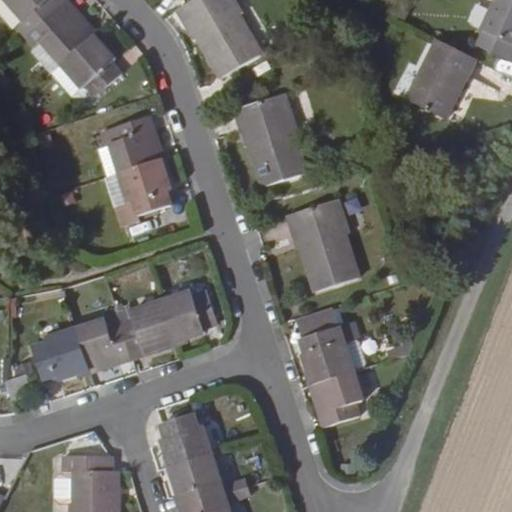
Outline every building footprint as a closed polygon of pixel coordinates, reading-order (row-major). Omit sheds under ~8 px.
[(28,36),(68,0),(7,0),(25,19),(18,25),(28,36)] [(43,41),(63,64),(94,37),(74,14),(77,10),(68,0),(28,36),(38,46),(43,41)] [(242,14),(233,0),(198,0),(178,12),(191,32),(195,29),(200,39),(223,78),(261,55),(238,17),(242,14)] [(511,0),(497,0),(482,31),(485,32),(477,47),(510,64),(511,60),(511,0)] [(200,39),(195,29),(191,32),(196,41),(200,39)] [(94,37),(63,64),(83,87),(86,84),(95,95),(120,73),(112,63),(115,60),(94,37)] [(63,64),(43,41),(38,46),(34,49),(54,72),(63,64)] [(481,61),(440,41),(409,101),(449,122),(481,61)] [(297,130),(286,95),(234,112),(241,134),(246,132),(249,143),(263,187),(306,173),(293,131),(297,130)] [(120,174),(160,161),(151,133),(155,132),(150,118),(103,133),(107,148),(111,147),(120,174)] [(249,143),(246,132),(241,134),(244,145),(249,143)] [(50,154),(45,140),(34,142),(39,157),(50,154)] [(120,174),(111,147),(107,148),(98,151),(107,178),(120,174)] [(170,192),(160,161),(120,174),(131,205),(126,206),(131,221),(171,208),(166,194),(170,192)] [(338,241),(327,206),(275,223),(283,246),(288,245),(291,255),(304,297),(347,284),(334,242),(338,241)] [(190,294),(160,304),(173,344),(203,334),(202,330),(217,326),(206,293),(191,298),(190,294)] [(144,353),(173,344),(160,304),(131,313),(133,319),(119,324),(131,361),(145,357),(144,353)] [(313,387),(353,374),(344,344),(353,340),(357,339),(352,325),(337,330),(330,310),(297,321),(309,356),(303,357),(313,387)] [(131,313),(117,318),(119,324),(133,319),(131,313)] [(119,324),(117,318),(104,322),(106,328),(119,324)] [(75,332),(88,371),(116,363),(117,366),(131,361),(119,324),(106,328),(104,322),(75,332)] [(59,381),(88,371),(75,332),(47,341),(48,344),(32,349),(43,381),(57,376),(59,381)] [(358,344),(353,340),(344,344),(353,374),(363,371),(365,365),(358,344)] [(415,354),(410,342),(401,345),(402,349),(405,357),(415,354)] [(405,357),(402,349),(387,354),(390,362),(405,357)] [(362,401),(353,374),(313,387),(322,415),(318,417),(322,429),(358,417),(354,404),(362,401)] [(30,397),(24,379),(6,384),(12,402),(30,397)] [(161,441),(170,469),(210,456),(201,428),(197,430),(193,417),(161,428),(165,440),(161,441)] [(67,456),(98,455),(97,441),(67,442),(67,456)] [(176,498),(180,511),(223,497),(210,456),(170,469),(179,497),(176,498)] [(110,474),(110,459),(63,459),(63,474),(71,474),(70,511),(115,511),(115,474),(110,474)] [(246,480),(228,483),(232,504),(250,500),(246,480)] [(227,511),(223,497),(180,511),(227,511)]
